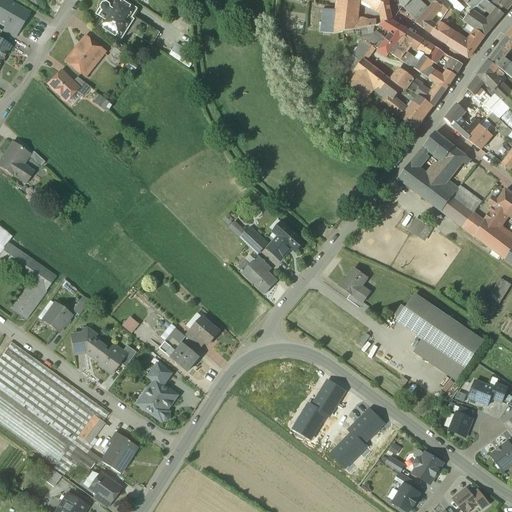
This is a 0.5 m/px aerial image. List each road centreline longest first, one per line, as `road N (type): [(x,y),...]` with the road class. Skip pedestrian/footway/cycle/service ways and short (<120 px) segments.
road 1 (track): [(196,0),(197,66),(221,139),(252,180),(327,249)]
road 2 (residential): [(429,123),(271,318),(270,349)]
road 3 (secondary): [(458,464),(329,366),(298,350),(270,349)]
road 4 (residential): [(182,452),(0,324)]
road 5 (residential): [(0,116),(79,0)]
road 6 (secondary): [(270,349),(228,376),(182,452)]
